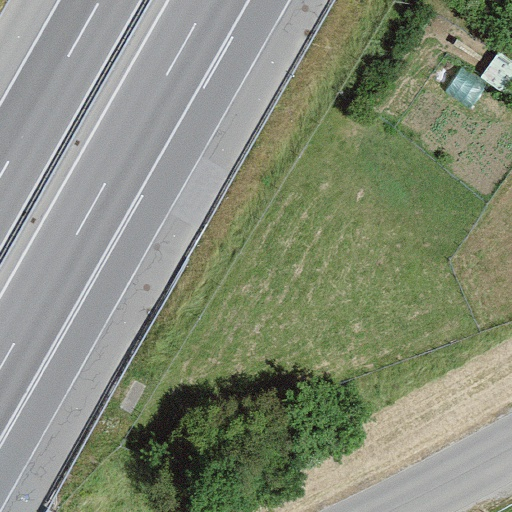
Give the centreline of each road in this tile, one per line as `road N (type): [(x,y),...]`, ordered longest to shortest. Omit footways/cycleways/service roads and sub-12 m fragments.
road 1 (motorway): [(0,367),(208,0)]
road 2 (motorway): [(99,0),(0,176)]
road 3 (residential): [(387,511),(511,443)]
